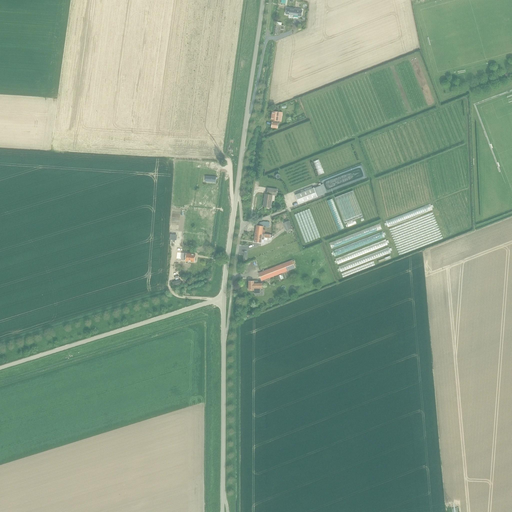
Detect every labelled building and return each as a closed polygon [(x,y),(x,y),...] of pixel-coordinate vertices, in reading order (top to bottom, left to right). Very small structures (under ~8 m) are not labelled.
[(271,127),(277,128),(278,123),(279,123),(280,121),(281,121),(282,112),(272,111),(271,120),(273,120),(273,122),(272,122),(271,127)] [(314,184),(318,193),(325,191),(322,181),(314,184)] [(272,195),(275,195),(276,196),(277,189),(267,187),(266,194),(265,194),(263,206),(270,207),(272,195)] [(295,195),(299,204),(317,197),(313,188),(295,195)] [(338,197),(345,219),(360,214),(352,189),(328,197),(332,208),(335,206),(334,202),(336,202),(335,198),(338,197)] [(345,226),(341,213),(335,215),(339,228),(345,226)] [(262,233),(263,226),(269,227),(269,222),(264,221),(260,223),(259,225),(256,225),(255,232),(262,233)] [(292,228),(289,221),(283,223),(286,230),(292,228)] [(329,241),(330,245),(381,227),(379,223),(329,241)] [(262,233),(255,232),(254,242),(261,243),(262,237),(264,237),(270,238),(270,235),(262,233)] [(182,258),(185,258),(185,260),(194,261),(196,260),(196,258),(195,257),(195,254),(183,253),(182,258)] [(292,260),(264,271),(258,273),(261,281),(295,267),(292,260)] [(262,288),(262,283),(254,283),(254,281),(248,281),(248,290),(254,290),(254,293),(260,293),(260,288),(262,288)]
